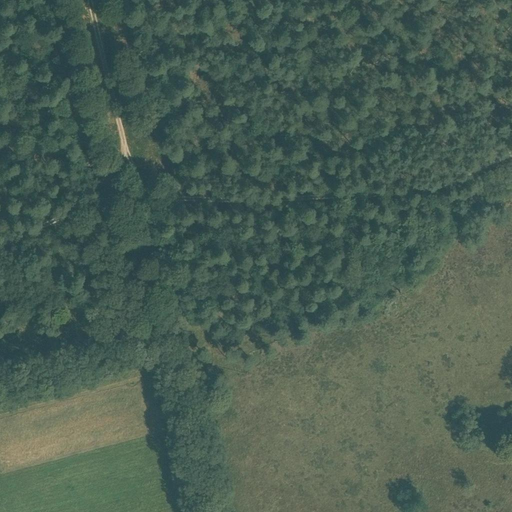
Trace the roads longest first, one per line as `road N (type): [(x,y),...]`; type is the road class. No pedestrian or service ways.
road 1 (track): [(511,154),(348,194),(110,197),(0,244)]
road 2 (track): [(125,147),(105,227),(107,262),(160,341),(147,379)]
road 3 (track): [(144,197),(91,0)]
